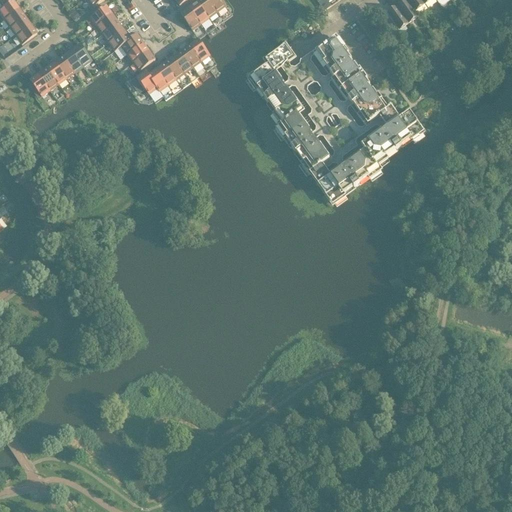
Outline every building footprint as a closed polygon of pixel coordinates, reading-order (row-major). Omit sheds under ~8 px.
[(0,0),(0,5),(2,9),(12,2),(13,3),(16,0),(0,0)] [(86,0),(87,0),(93,9),(105,0),(86,0)] [(190,0),(174,0),(177,4),(175,5),(178,9),(190,0)] [(202,0),(198,3),(209,20),(218,14),(207,0),(202,0)] [(207,0),(218,14),(226,8),(220,0),(207,0)] [(406,0),(396,7),(409,24),(419,17),(415,12),(406,0)] [(405,0),(406,0),(415,12),(425,5),(420,0),(405,0)] [(16,7),(13,3),(12,2),(2,9),(0,10),(0,16),(3,21),(20,9),(18,6),(16,7)] [(191,5),(188,8),(201,26),(209,20),(198,3),(193,7),(191,5)] [(331,7),(329,4),(322,9),(325,12),(331,7)] [(475,5),(471,9),(475,14),(479,11),(475,5)] [(90,19),(96,28),(114,15),(112,11),(110,13),(106,7),(90,19)] [(399,32),(409,24),(396,7),(386,14),(399,32)] [(192,32),(201,26),(188,8),(185,10),(186,12),(181,16),(191,30),(192,32)] [(22,12),(20,9),(3,21),(9,29),(24,19),(21,14),(22,12)] [(117,18),(114,15),(96,28),(102,36),(119,24),(115,19),(117,18)] [(28,24),(24,19),(9,29),(15,38),(32,26),(29,22),(28,24)] [(456,19),(452,22),(457,29),(461,26),(456,19)] [(122,29),(119,24),(102,36),(108,44),(126,31),(124,28),(122,29)] [(34,29),(32,26),(15,38),(21,46),(36,36),(32,30),(34,29)] [(129,35),(126,31),(108,44),(114,53),(121,48),(131,41),(130,40),(127,36),(129,35)] [(139,34),(130,40),(131,41),(121,48),(127,56),(143,44),(140,39),(141,38),(139,34)] [(192,43),(189,45),(202,63),(210,57),(198,41),(193,44),(192,43)] [(316,55),(341,91),(361,77),(335,41),(316,55)] [(147,49),(143,44),(127,56),(133,64),(151,51),(149,48),(147,49)] [(186,49),(181,53),(193,69),(202,63),(189,45),(185,47),(186,49)] [(74,48),(71,50),(84,68),(92,62),(81,46),(75,49),(74,48)] [(266,61),(269,65),(274,72),(294,58),(286,47),(266,61)] [(75,74),(84,68),(71,50),(67,52),(69,54),(64,58),(75,74)] [(153,55),(151,51),(133,64),(139,73),(155,61),(152,56),(153,55)] [(175,55),(172,57),(185,75),(193,69),(181,53),(177,56),(175,55)] [(170,61),(165,65),(177,81),(185,75),(172,57),(169,59),(170,61)] [(67,80),(75,74),(64,58),(59,61),(57,60),(54,62),(67,80)] [(59,86),(67,80),(54,62),(51,64),(52,66),(47,70),(59,86)] [(159,66),(155,69),(168,87),(177,81),(165,65),(160,68),(159,66)] [(274,72),(269,65),(263,69),(248,80),(256,91),(258,90),(262,96),(270,108),(271,108),(275,114),(273,116),(281,126),(281,127),(299,114),(302,111),(274,72)] [(153,73),(149,76),(148,77),(158,90),(157,90),(160,93),(168,87),(155,69),(152,71),(153,73)] [(50,92),(59,86),(47,70),(42,73),(41,71),(37,74),(50,92)] [(149,96),(157,90),(158,90),(148,77),(149,76),(146,73),(141,77),(140,75),(139,76),(136,78),(149,96)] [(42,98),(50,92),(37,74),(34,76),(35,78),(30,82),(31,84),(39,94),(42,98)] [(386,112),(361,77),(341,91),(367,126),(379,118),(386,112)] [(136,91),(141,87),(136,79),(130,83),(136,91)] [(31,84),(28,86),(35,96),(39,94),(31,84)] [(379,118),(387,129),(398,121),(390,109),(386,112),(379,118)] [(299,114),(281,127),(281,126),(276,130),(283,141),(286,139),(290,145),(289,146),(298,158),(299,157),(303,163),(301,165),(309,176),(312,174),(323,166),(330,161),(297,115),(299,114)] [(377,168),(388,160),(386,158),(392,153),(393,154),(405,145),(404,145),(410,140),(412,143),(418,138),(423,135),(408,114),(398,121),(387,129),(362,147),(364,150),(377,168)] [(381,173),(377,168),(364,150),(365,152),(331,177),(320,185),(335,206),(346,198),(344,195),(350,191),(351,192),(363,183),(362,182),(368,178),(370,180),(381,173)] [(331,177),(323,166),(312,174),(320,185),(331,177)]
